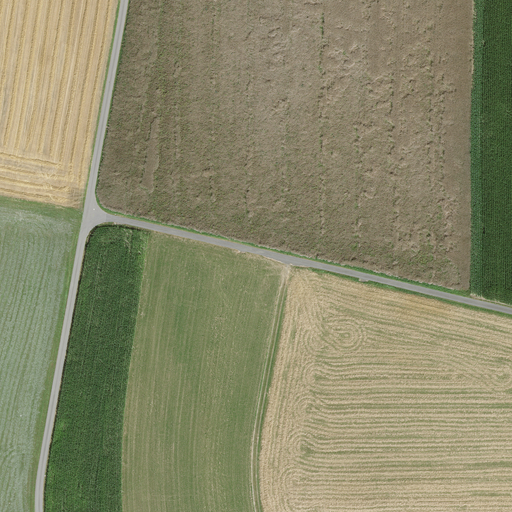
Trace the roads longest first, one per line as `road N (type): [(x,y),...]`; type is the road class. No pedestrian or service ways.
road 1 (residential): [(87,210),(511,310)]
road 2 (residential): [(39,511),(87,210)]
road 3 (residential): [(87,210),(123,0)]
